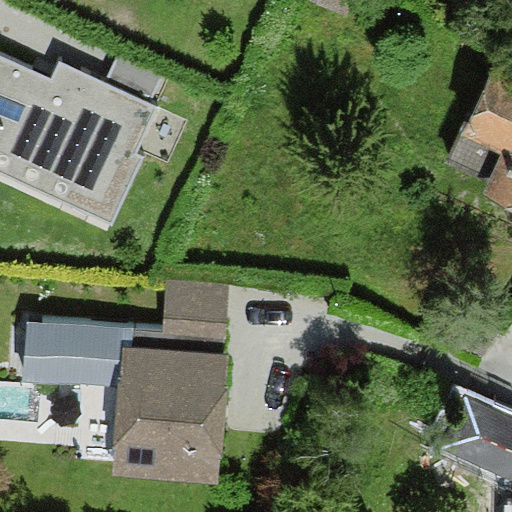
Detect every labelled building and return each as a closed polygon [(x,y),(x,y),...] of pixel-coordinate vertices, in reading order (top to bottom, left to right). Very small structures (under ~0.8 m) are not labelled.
[(348,0),(313,0),(342,13),(348,0)] [(0,55),(0,170),(114,222),(144,156),(137,153),(158,105),(151,102),(165,72),(120,52),(106,82),(60,61),(52,79),(0,55)] [(511,199),(511,70),(492,61),(461,126),(503,146),(484,186),(511,199)] [(174,288),(169,346),(221,350),(226,291),(174,288)] [(31,373),(131,380),(133,355),(134,334),(34,327),(31,373)] [(222,362),(133,355),(131,380),(125,466),(214,472),(222,362)] [(511,412),(473,394),(449,445),(511,474),(511,412)]
